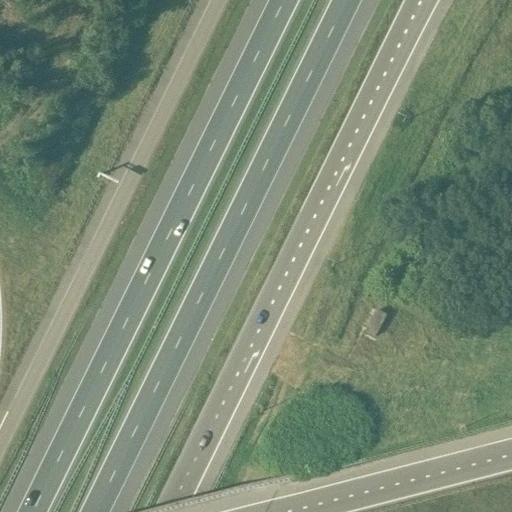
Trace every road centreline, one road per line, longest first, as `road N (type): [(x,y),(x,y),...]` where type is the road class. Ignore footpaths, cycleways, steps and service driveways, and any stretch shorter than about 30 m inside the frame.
road 1 (motorway): [(95,511),(347,0)]
road 2 (motorway): [(162,511),(413,0)]
road 3 (motorway): [(283,0),(33,511)]
road 4 (motorway): [(223,0),(0,450)]
road 5 (motorway): [(511,463),(326,511)]
